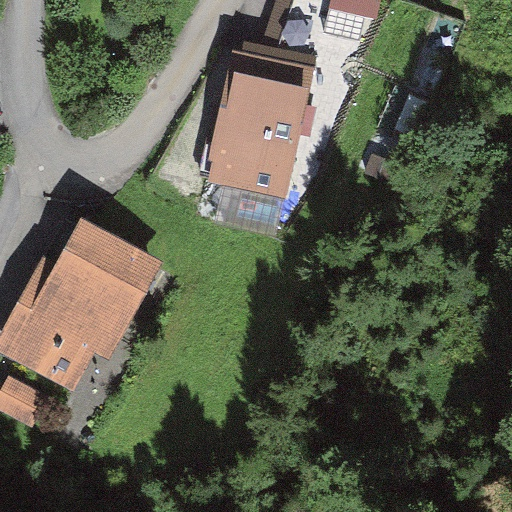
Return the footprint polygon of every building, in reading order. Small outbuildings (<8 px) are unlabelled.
[(376,39),(386,3),(375,0),(339,0),(332,27),(376,39)] [(447,28),(407,30),(409,74),(449,72),(447,28)] [(243,43),(212,176),(282,192),(313,59),(243,43)] [(42,278),(8,339),(88,383),(152,268),(85,231),(55,285),(42,278)] [(11,386),(0,411),(0,415),(30,428),(42,399),(11,386)]
